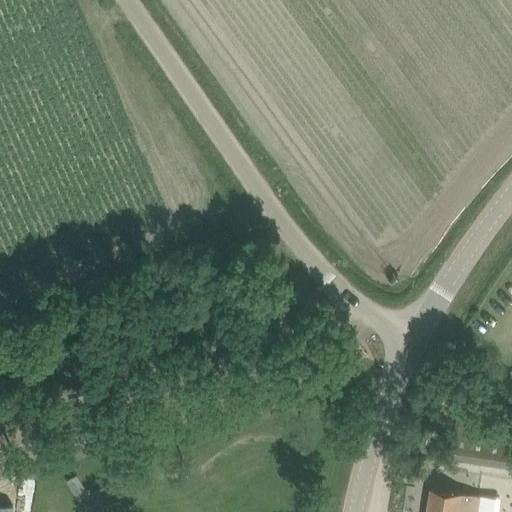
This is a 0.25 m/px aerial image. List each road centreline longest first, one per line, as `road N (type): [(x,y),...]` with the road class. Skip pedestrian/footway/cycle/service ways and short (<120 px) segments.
road 1 (unclassified): [(412,337),(360,309),(305,255),(127,0)]
road 2 (track): [(360,309),(308,334),(0,430)]
road 3 (tertiary): [(356,511),(412,337)]
road 4 (tertiary): [(412,337),(511,184)]
